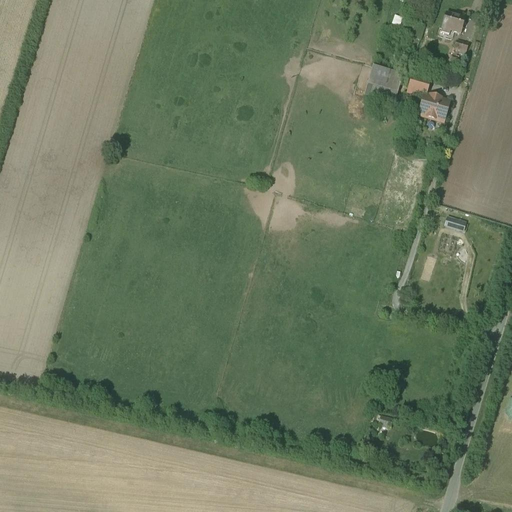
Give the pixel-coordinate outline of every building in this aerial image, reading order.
[(442,16),(438,32),(459,39),(464,22),(442,16)] [(466,55),(454,51),(448,67),(460,71),(466,55)] [(400,81),(369,71),(360,101),(391,110),(400,81)] [(420,103),(421,99),(425,87),(410,82),(405,98),(420,103)] [(447,106),(421,99),(420,103),(415,122),(440,129),(447,106)]
